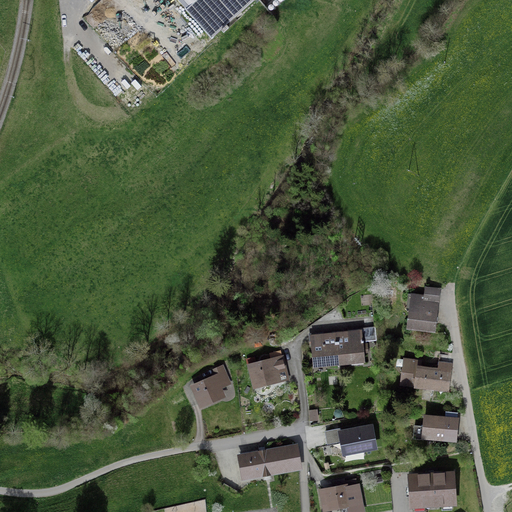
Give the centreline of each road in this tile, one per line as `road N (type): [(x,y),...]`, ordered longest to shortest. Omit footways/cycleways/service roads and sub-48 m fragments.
road 1 (residential): [(34,493),(140,455),(297,427),(304,452)]
road 2 (unclassified): [(487,511),(449,292)]
road 3 (track): [(449,292),(511,177)]
